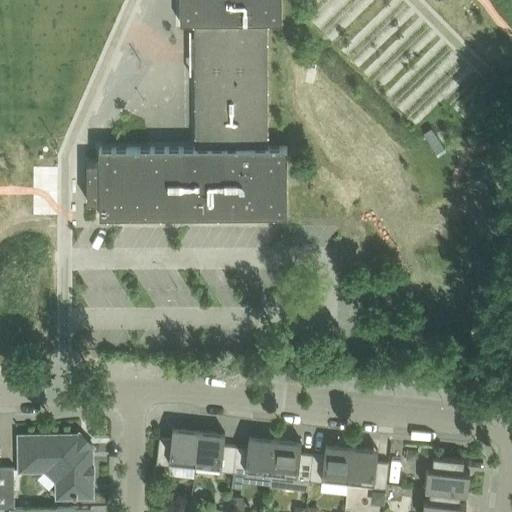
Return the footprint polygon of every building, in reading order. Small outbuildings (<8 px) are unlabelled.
[(288,214),(288,146),(269,146),(268,22),(282,22),(282,0),(180,0),(181,22),(195,22),(196,146),(100,147),(100,161),(88,161),(88,201),(100,201),(100,215),(288,214)] [(170,459),(196,462),(200,429),(174,426),(172,437),(160,436),(157,462),(170,464),(170,459)] [(222,469),(234,470),(237,444),(225,443),(225,439),(226,432),(200,429),(196,462),(222,465),(222,469)] [(21,469),(29,469),(45,468),(55,478),(55,496),(93,495),(93,476),(95,476),(95,463),(93,463),(92,446),(94,445),(93,444),(90,446),(79,446),(79,435),(82,432),(81,432),(79,433),(20,434),(21,469)] [(247,468),(273,470),(276,437),(250,434),(249,446),(237,444),(234,470),(246,472),(247,468)] [(273,470),(271,485),(308,489),(310,479),(313,453),(301,451),(302,447),(302,440),(293,439),(276,437),(273,470)] [(323,476),(349,479),(352,445),(326,443),(325,454),(313,453),(310,479),(323,480),(323,476)] [(352,445),(349,479),(375,481),(374,486),(387,487),(390,461),(378,460),(379,448),(352,445)] [(407,448),(406,459),(413,460),(418,456),(419,449),(407,448)] [(426,487),(431,488),(461,491),(468,492),(471,470),(464,469),(465,458),(434,454),(433,466),(428,466),(426,487)] [(0,466),(0,506),(10,507),(9,511),(75,511),(75,505),(55,506),(14,506),(14,466),(0,466)] [(423,511),(466,511),(467,502),(460,502),(461,491),(431,488),(430,498),(425,498),(423,511)] [(180,495),(179,502),(190,503),(191,492),(184,492),(180,495)] [(232,495),(230,508),(244,509),(245,497),(232,495)]
